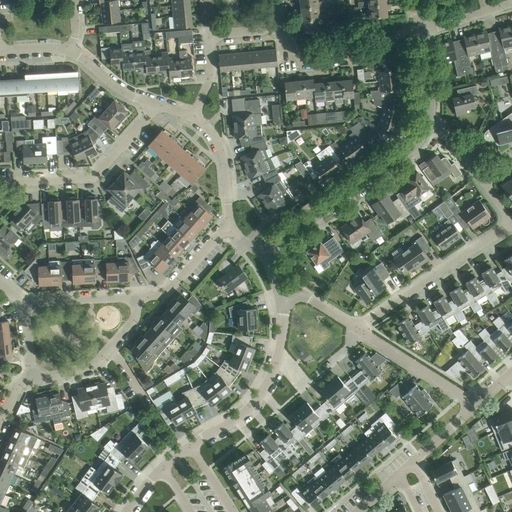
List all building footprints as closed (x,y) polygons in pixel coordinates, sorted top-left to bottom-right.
[(119,11),(118,0),(91,3),(101,2),(102,12),(119,11)] [(296,0),(297,2),(300,2),(301,9),(297,9),(328,6),(328,1),(318,2),(317,0),(296,0)] [(191,15),(190,4),(172,5),(173,17),(191,15)] [(390,7),(390,4),(359,7),(359,8),(369,7),(369,13),(359,14),(359,19),(370,18),(388,17),(387,10),(390,9),(389,7),(390,7)] [(328,7),(328,6),(297,9),(297,12),(298,11),(298,14),(301,14),(302,21),(298,21),(320,19),(329,18),(329,13),(319,14),(319,7),(328,7)] [(120,22),(119,11),(102,12),(103,23),(120,22)] [(192,27),(191,15),(173,17),(174,28),(192,27)] [(320,26),(320,19),(298,21),(298,24),(299,23),(299,26),(302,26),(303,33),(321,31),(331,30),(330,25),(320,26)] [(149,22),(141,23),(143,34),(150,34),(149,22)] [(131,24),(119,25),(120,35),(128,34),(127,31),(131,30),(131,24)] [(500,33),(494,34),(503,73),(508,72),(507,65),(508,65),(504,48),(511,45),(511,34),(510,25),(499,28),(500,33)] [(503,73),(494,34),(487,36),(486,31),(475,34),(480,54),(491,51),(495,68),(496,68),(497,74),(503,73)] [(458,43),(466,75),(473,73),(469,56),(480,54),(475,34),(464,37),(465,41),(458,43)] [(440,42),(442,54),(438,55),(439,61),(444,59),(444,62),(453,60),(458,77),(466,75),(458,43),(452,44),(451,39),(440,42)] [(111,50),(111,47),(103,48),(101,48),(102,59),(110,58),(111,66),(117,65),(117,69),(120,69),(120,68),(123,67),(123,70),(121,49),(111,50)] [(144,47),(133,47),(134,69),(140,69),(140,71),(146,71),(145,55),(144,47)] [(122,49),(121,49),(123,70),(134,69),(133,53),(128,53),(127,50),(122,51),(122,49)] [(277,65),(276,49),(264,50),(266,67),(277,65)] [(186,50),(179,51),(180,61),(181,77),(193,76),(191,56),(187,56),(186,50)] [(266,67),(264,50),(253,52),(254,68),(266,67)] [(169,75),(167,52),(160,52),(160,57),(156,58),(158,73),(163,72),(164,75),(169,75)] [(254,68),(253,52),(241,53),(243,69),(254,68)] [(243,69),(241,53),(230,54),(231,70),(243,69)] [(146,71),(146,74),(158,73),(156,58),(151,58),(150,54),(145,55),(146,71)] [(231,70),(230,54),(218,55),(220,71),(231,70)] [(168,58),(169,78),(181,77),(180,61),(174,61),(174,57),(168,58)] [(399,69),(378,71),(379,81),(400,79),(399,69)] [(67,89),(66,72),(56,73),(57,90),(67,89)] [(78,88),(77,72),(66,72),(67,89),(78,88)] [(47,90),(46,73),(36,74),(37,91),(47,90)] [(57,90),(56,73),(46,73),(47,90),(57,90)] [(37,91),(36,74),(25,75),(26,79),(26,91),(37,91)] [(307,75),(303,76),(305,98),(315,97),(314,84),(313,79),(308,80),(307,75)] [(305,98),(303,76),(298,76),(299,81),(294,81),(296,99),(305,98)] [(344,98),(342,76),(337,77),(338,81),(333,82),(334,99),(344,98)] [(346,76),(342,76),(344,98),(354,97),(354,104),(360,103),(359,91),(353,92),(352,80),(347,80),(346,76)] [(288,77),(284,78),(286,100),(296,99),(294,81),(289,82),(288,77)] [(325,100),(322,78),(318,79),(318,83),(314,84),(315,97),(316,101),(325,100)] [(327,78),(322,78),(325,100),(325,105),(330,105),(329,99),(334,99),(333,82),(327,82),(327,78)] [(16,96),(15,79),(5,80),(6,97),(16,96)] [(26,91),(26,79),(15,79),(16,96),(27,95),(26,91)] [(401,90),(400,79),(379,81),(380,90),(371,91),(371,98),(387,99),(387,91),(401,90)] [(476,85),(470,87),(457,90),(458,97),(452,98),(457,116),(465,114),(464,110),(475,108),(472,95),(478,94),(476,85)] [(100,91),(95,87),(87,96),(92,100),(100,91)] [(387,99),(371,98),(373,105),(383,108),(380,116),(400,122),(403,112),(389,108),(389,99),(387,99)] [(127,111),(114,100),(106,109),(121,122),(127,116),(126,116),(125,115),(127,111)] [(74,101),(68,107),(69,112),(77,103),(74,101)] [(260,106),(255,107),(245,108),(245,114),(232,115),(233,127),(254,125),(253,119),(260,118),(261,117),(260,106)] [(91,120),(101,129),(105,125),(111,130),(114,127),(115,128),(116,128),(121,122),(106,109),(98,118),(95,115),(91,120)] [(511,112),(487,130),(486,131),(485,132),(485,133),(484,134),(484,135),(484,136),(484,137),(484,138),(485,139),(485,140),(485,141),(486,141),(487,142),(488,143),(489,143),(490,143),(491,144),(492,148),(491,148),(491,149),(492,148),(493,148),(495,146),(496,146),(497,145),(511,141),(511,112)] [(400,122),(380,116),(377,126),(363,121),(360,124),(371,133),(375,137),(383,128),(397,132),(400,122)] [(102,130),(91,120),(87,124),(90,127),(86,131),(77,135),(86,155),(96,151),(92,143),(99,136),(103,131),(102,130)] [(360,124),(358,123),(350,128),(353,132),(349,135),(352,139),(348,142),(359,159),(368,153),(360,141),(371,133),(360,124)] [(261,127),(254,128),(254,125),(233,127),(234,138),(248,137),(250,145),(265,142),(261,127)] [(177,140),(175,137),(172,135),(170,137),(162,130),(148,145),(170,165),(183,149),(175,142),(177,140)] [(288,144),(302,134),(298,130),(287,131),(287,136),(287,142),(287,143),(288,144)] [(86,155),(77,135),(68,140),(62,140),(62,153),(73,152),(76,160),(86,155)] [(46,144),(34,144),(35,162),(47,162),(47,153),(57,153),(56,141),(52,141),(52,138),(46,139),(46,144)] [(23,163),(35,162),(34,144),(34,140),(26,140),(16,140),(17,155),(18,158),(23,158),(23,163)] [(335,141),(329,145),(338,157),(342,153),(351,165),(359,159),(348,142),(340,148),(335,141)] [(266,148),(265,142),(250,145),(253,152),(241,157),(245,167),(263,160),(259,151),(266,148)] [(338,157),(329,145),(325,149),(316,155),(321,161),(333,178),(341,172),(333,160),(338,157)] [(183,149),(170,165),(191,184),(205,169),(197,161),(199,159),(193,153),(191,156),(183,149)] [(428,166),(422,170),(431,183),(449,170),(456,178),(462,174),(454,163),(451,165),(446,158),(443,158),(440,160),(437,155),(426,162),(428,166)] [(277,174),(274,168),(270,158),(263,160),(245,167),(249,178),(261,173),(265,181),(277,174)] [(142,161),(138,166),(145,173),(150,177),(154,173),(149,168),(142,161)] [(324,184),(333,178),(321,161),(312,167),(307,161),(303,164),(311,176),(316,172),(324,184)] [(124,172),(121,175),(119,175),(117,177),(117,180),(116,181),(133,196),(140,188),(143,190),(149,184),(134,171),(130,175),(126,173),(125,174),(124,172)] [(399,189),(405,197),(407,200),(416,194),(418,196),(429,188),(418,172),(407,180),(408,183),(399,189)] [(257,195),(264,205),(287,188),(277,174),(265,181),(268,188),(257,195)] [(511,179),(503,186),(511,199),(511,179)] [(163,180),(159,185),(172,197),(176,192),(163,180)] [(133,196),(116,181),(115,181),(113,182),(111,184),(111,186),(108,189),(110,191),(109,192),(113,195),(108,199),(122,212),(127,205),(126,204),(133,196)] [(190,187),(195,191),(198,187),(194,183),(190,187)] [(294,197),(287,188),(264,205),(271,214),(281,206),(285,212),(302,200),(297,194),(294,197)] [(372,205),(378,213),(380,215),(387,224),(394,219),(395,221),(399,221),(401,220),(410,214),(399,197),(392,202),(387,194),(372,205)] [(86,196),(87,199),(85,199),(86,211),(79,212),(80,221),(79,221),(79,227),(92,226),(92,220),(98,220),(97,208),(97,198),(95,199),(95,196),(86,196)] [(61,222),(61,227),(73,226),(72,221),(79,221),(80,221),(79,212),(78,200),(77,200),(77,197),(68,198),(68,200),(66,200),(67,212),(61,213),(61,222)] [(176,204),(179,201),(174,197),(171,200),(168,197),(165,200),(172,205),(176,204)] [(213,209),(200,197),(195,202),(194,201),(187,209),(191,212),(205,224),(207,221),(209,222),(213,218),(211,217),(212,215),(209,213),(213,209)] [(50,199),(50,201),(48,201),(49,213),(42,214),(42,220),(44,229),(54,228),(54,223),(61,222),(61,213),(60,201),(58,201),(58,198),(50,199)] [(456,204),(449,208),(464,230),(470,226),(472,229),(482,223),(484,224),(487,224),(489,222),(488,218),(490,216),(479,200),(461,212),(456,204)] [(453,213),(444,201),(438,206),(446,218),(453,213)] [(10,217),(18,224),(23,228),(31,219),(34,222),(40,216),(39,203),(33,203),(30,208),(24,202),(10,217)] [(164,202),(157,211),(161,214),(168,206),(164,202)] [(412,216),(416,221),(421,217),(415,208),(409,212),(412,216)] [(191,212),(187,209),(180,216),(184,220),(197,232),(198,231),(200,233),(203,229),(202,227),(205,224),(191,212)] [(161,214),(157,211),(150,219),(154,222),(161,214)] [(341,228),(347,236),(352,243),(367,233),(372,241),(382,234),(370,218),(364,222),(359,215),(341,228)] [(184,220),(180,216),(173,225),(190,240),(193,237),(195,238),(198,234),(197,233),(197,232),(184,220)] [(143,227),(147,230),(154,222),(150,219),(143,227)] [(433,236),(437,241),(442,249),(460,236),(455,228),(451,223),(451,224),(448,219),(444,223),(447,227),(445,228),(444,227),(436,233),(437,234),(433,236)] [(0,255),(4,259),(9,253),(7,251),(18,238),(4,225),(0,228),(0,255)] [(173,225),(165,233),(169,236),(183,248),(184,248),(185,249),(189,245),(187,243),(190,240),(173,225)] [(143,227),(135,235),(139,238),(147,230),(143,227)] [(169,236),(162,244),(176,256),(183,248),(169,236)] [(422,236),(414,241),(411,244),(412,246),(394,259),(405,273),(418,264),(419,265),(428,259),(424,254),(431,249),(422,236)] [(324,270),(330,265),(328,262),(344,251),(333,237),(322,245),(320,242),(307,252),(316,265),(319,263),(324,270)] [(150,248),(155,252),(169,264),(176,256),(162,244),(157,240),(156,242),(154,241),(151,244),(151,247),(150,248)] [(155,252),(148,260),(143,255),(136,258),(138,261),(142,270),(148,268),(151,264),(161,272),(160,273),(161,273),(169,264),(155,252)] [(501,269),(502,270),(507,280),(511,277),(511,255),(503,261),(507,266),(501,269)] [(133,257),(117,258),(117,262),(118,281),(129,279),(129,275),(133,275),(140,271),(133,257)] [(225,258),(224,260),(217,268),(224,275),(218,280),(222,284),(221,285),(223,287),(227,292),(233,287),(238,296),(240,295),(249,291),(244,279),(246,277),(237,265),(235,267),(225,258)] [(83,264),(83,259),(72,260),(72,261),(66,261),(67,279),(73,279),(73,283),(84,283),(83,264)] [(107,263),(106,259),(100,260),(101,273),(107,272),(107,281),(118,281),(117,262),(107,263)] [(34,260),(32,263),(24,271),(35,280),(39,280),(39,285),(50,285),(49,266),(39,267),(38,264),(34,260)] [(83,264),(84,283),(95,281),(95,273),(101,273),(100,260),(93,260),(94,264),(83,264)] [(67,279),(66,261),(59,262),(60,266),(49,266),(50,285),(62,284),(62,283),(61,283),(61,280),(67,279)] [(381,262),(362,276),(366,281),(364,283),(363,282),(353,289),(358,296),(360,294),(366,303),(374,297),(372,295),(386,286),(382,281),(391,275),(381,262)] [(485,280),(493,294),(503,288),(507,295),(511,292),(511,287),(507,280),(502,270),(496,274),(492,268),(481,274),(485,280)] [(469,290),(477,303),(487,297),(491,305),(497,301),(493,294),(485,280),(480,284),(476,277),(465,283),(469,290)] [(453,299),(461,312),(471,306),(476,314),(482,311),(477,303),(469,290),(464,293),(460,287),(449,293),(453,299)] [(174,298),(171,302),(186,316),(190,311),(194,314),(202,305),(192,295),(188,300),(181,294),(176,300),(174,298)] [(437,309),(445,322),(455,317),(460,324),(466,321),(461,312),(453,299),(448,303),(444,296),(433,302),(437,309)] [(249,309),(246,301),(228,307),(231,316),(230,316),(230,317),(237,317),(238,329),(256,328),(256,321),(257,321),(257,316),(255,316),(255,309),(249,309)] [(164,313),(178,325),(186,316),(171,302),(167,306),(169,307),(164,313)] [(417,312),(422,320),(429,331),(438,325),(443,333),(449,330),(445,322),(437,309),(431,312),(427,306),(417,312)] [(2,321),(0,312),(0,332),(9,332),(8,321),(2,321)] [(154,320),(170,334),(178,325),(164,313),(160,318),(157,316),(154,320)] [(499,316),(492,322),(498,329),(499,328),(507,338),(511,334),(511,316),(505,323),(499,316)] [(409,317),(397,324),(409,345),(421,337),(420,336),(429,331),(422,320),(414,325),(409,317)] [(170,334),(154,320),(151,324),(153,326),(148,331),(162,343),(170,334)] [(199,327),(203,331),(206,334),(207,326),(203,323),(199,327)] [(485,328),(478,334),(483,341),(484,340),(493,350),(498,346),(503,352),(511,344),(511,343),(507,338),(499,328),(498,329),(491,335),(485,328)] [(138,339),(154,353),(158,356),(166,347),(148,331),(143,336),(141,335),(138,339)] [(0,343),(10,342),(9,332),(0,332),(0,343)] [(216,332),(210,332),(207,343),(212,345),(216,332)] [(250,336),(232,335),(232,343),(237,345),(234,353),(251,360),(250,360),(254,349),(249,347),(250,336)] [(136,358),(145,371),(154,360),(150,357),(154,353),(138,339),(134,342),(136,344),(131,350),(138,356),(136,358)] [(470,341),(464,346),(468,350),(479,362),(484,358),(489,364),(498,356),(484,340),(483,341),(476,347),(470,341)] [(12,353),(10,342),(0,343),(0,362),(5,364),(6,363),(5,354),(12,353)] [(193,347),(189,352),(194,356),(198,351),(193,347)] [(458,360),(445,372),(456,379),(456,378),(467,369),(473,377),(484,368),(468,350),(457,359),(458,360)] [(194,356),(189,352),(185,356),(189,360),(194,356)] [(230,362),(224,360),(219,367),(234,377),(240,369),(246,371),(250,360),(251,361),(251,360),(234,353),(230,362)] [(371,402),(377,398),(365,382),(369,379),(370,380),(381,371),(366,353),(355,362),(361,370),(351,378),(361,389),(362,392),(371,402)] [(198,367),(207,357),(203,354),(195,364),(198,367)] [(174,363),(170,367),(174,371),(179,367),(174,363)] [(198,367),(195,364),(185,370),(186,374),(198,367)] [(170,367),(168,365),(163,370),(168,374),(174,371),(170,367)] [(234,377),(219,367),(214,373),(218,378),(211,384),(222,398),(223,398),(222,397),(231,390),(228,386),(234,377)] [(345,403),(361,389),(351,378),(344,384),(338,376),(329,384),(345,403)] [(199,385),(192,388),(201,404),(209,401),(213,405),(222,398),(211,384),(207,379),(199,385)] [(401,381),(389,391),(396,398),(401,394),(403,396),(402,397),(419,417),(433,405),(426,398),(429,396),(430,397),(424,389),(421,391),(416,385),(409,391),(407,388),(401,381)] [(99,382),(91,384),(96,407),(106,405),(108,412),(119,409),(117,402),(115,392),(107,394),(105,383),(99,384),(99,382)] [(96,407),(91,384),(83,386),(83,388),(78,389),(80,400),(73,402),(77,419),(88,416),(86,410),(96,407)] [(330,415),(345,403),(329,384),(320,391),(327,399),(321,405),(330,415)] [(185,398),(177,403),(187,419),(186,418),(197,412),(194,407),(201,404),(192,388),(182,393),(185,398)] [(54,392),(47,394),(51,413),(54,424),(62,422),(61,417),(70,415),(69,412),(67,402),(61,403),(59,393),(54,394),(54,392)] [(45,414),(51,413),(47,394),(40,396),(41,397),(36,398),(38,409),(32,410),(34,420),(35,423),(47,420),(45,414)] [(165,402),(156,408),(166,423),(173,419),(176,424),(186,418),(186,419),(187,419),(177,403),(174,397),(165,402)] [(329,415),(319,403),(320,405),(314,411),(307,402),(298,410),(305,418),(313,428),(329,415)] [(511,410),(501,415),(497,405),(486,414),(493,432),(511,424),(511,410)] [(299,441),(314,428),(305,418),(298,410),(290,417),(297,425),(290,431),(296,438),(299,441)] [(365,419),(370,414),(367,410),(362,415),(365,419)] [(380,418),(371,425),(372,426),(387,444),(395,436),(389,429),(395,424),(385,412),(380,417),(380,418)] [(140,421),(124,438),(141,454),(149,446),(141,439),(147,432),(148,434),(149,434),(140,421)] [(293,453),(288,446),(296,438),(290,431),(283,423),(274,430),(279,436),(274,441),(284,453),(288,458),(293,453)] [(354,428),(350,424),(345,429),(349,433),(354,428)] [(511,442),(511,439),(511,438),(511,424),(493,432),(501,451),(511,446),(511,442)] [(387,444),(372,426),(364,433),(367,436),(366,436),(379,451),(387,444)] [(38,438),(32,435),(15,428),(11,438),(33,448),(38,438)] [(274,461),(284,453),(274,441),(269,435),(260,442),(265,448),(259,453),(266,461),(270,465),(275,471),(279,467),(274,461)] [(468,435),(462,438),(466,445),(471,442),(468,435)] [(366,436),(358,443),(370,458),(379,451),(366,436)] [(6,447),(23,455),(28,458),(33,448),(11,438),(6,447)] [(141,454),(124,438),(109,452),(121,462),(119,460),(125,455),(133,463),(141,454)] [(370,458),(358,443),(350,450),(362,465),(370,458)] [(2,457),(18,465),(24,468),(28,458),(23,455),(6,447),(2,457)] [(511,448),(502,453),(505,460),(508,458),(511,468),(511,448)] [(362,465),(350,450),(342,457),(354,472),(362,465)] [(97,471),(113,483),(115,485),(122,475),(122,474),(114,468),(119,461),(121,462),(110,453),(104,461),(97,471)] [(224,468),(249,507),(263,497),(270,493),(246,455),(233,463),(233,462),(224,468)] [(300,461),(296,456),(290,461),(295,466),(300,461)] [(18,465),(2,457),(0,460),(0,468),(14,475),(18,465)] [(342,457),(334,464),(345,479),(354,472),(342,457)] [(455,459),(430,471),(436,482),(448,476),(451,482),(463,477),(455,459)] [(266,461),(261,464),(265,469),(270,465),(266,461)] [(334,464),(325,471),(337,486),(345,479),(334,464)] [(275,471),(270,465),(265,469),(270,475),(275,471)] [(46,466),(40,474),(45,477),(50,469),(46,466)] [(91,467),(80,482),(86,487),(97,495),(101,489),(108,494),(108,493),(106,492),(113,483),(97,471),(91,467)] [(0,468),(0,480),(9,485),(14,475),(0,468)] [(325,471),(317,478),(329,492),(337,486),(325,471)] [(472,494),(463,477),(451,482),(454,489),(443,494),(448,505),(472,494)] [(329,492),(317,478),(309,485),(311,488),(321,499),(329,492)] [(9,485),(0,480),(0,492),(5,494),(9,485)] [(300,492),(296,488),(291,493),(301,505),(306,500),(312,507),(321,499),(311,488),(309,485),(300,492)] [(81,492),(73,502),(86,511),(95,511),(100,507),(99,507),(100,506),(92,500),(97,495),(86,487),(82,493),(81,492)] [(472,494),(448,505),(451,511),(461,511),(465,510),(465,511),(477,511),(480,511),(477,504),(472,494)] [(252,511),(260,511),(270,506),(263,497),(249,507),(252,511)] [(285,501),(290,506),(294,503),(289,498),(285,501)] [(86,511),(73,502),(66,511),(67,511),(66,511),(86,511)]
